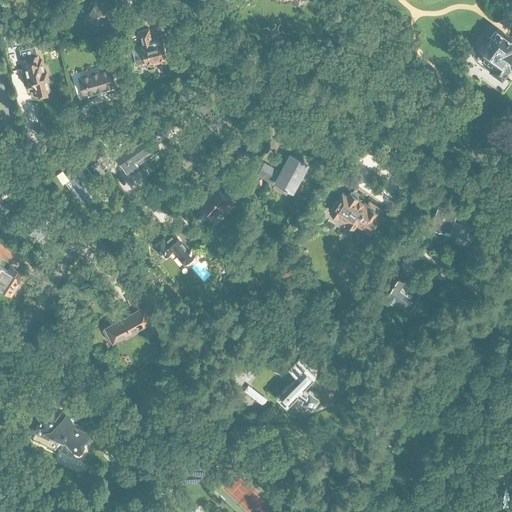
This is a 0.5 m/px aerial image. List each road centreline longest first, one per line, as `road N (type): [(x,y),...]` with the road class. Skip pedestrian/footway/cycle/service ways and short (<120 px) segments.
road 1 (residential): [(0,356),(75,248),(150,196),(252,87)]
road 2 (residential): [(357,511),(427,376),(511,284)]
road 3 (residential): [(511,169),(252,87)]
road 4 (residential): [(252,87),(195,95),(0,155)]
